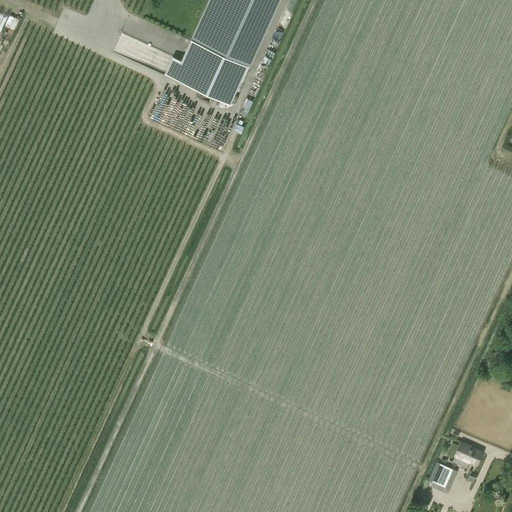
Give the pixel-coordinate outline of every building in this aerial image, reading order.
[(230,104),(277,0),(209,0),(174,78),(230,104)] [(9,14),(4,25),(15,30),(20,19),(9,14)] [(9,41),(13,30),(8,28),(4,39),(9,41)] [(461,443),(454,460),(464,465),(467,459),(477,464),(482,452),(461,443)] [(441,463),(432,482),(445,488),(453,468),(441,463)]
